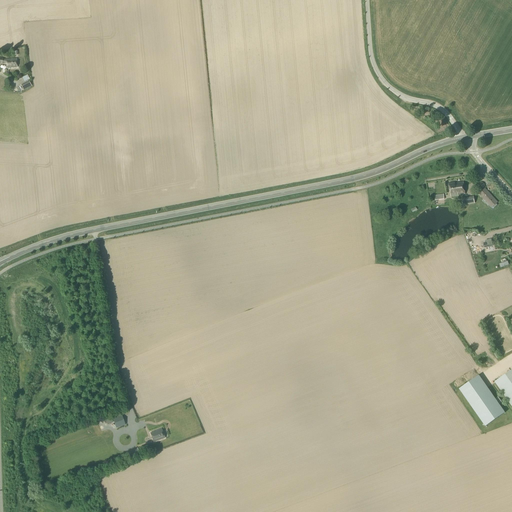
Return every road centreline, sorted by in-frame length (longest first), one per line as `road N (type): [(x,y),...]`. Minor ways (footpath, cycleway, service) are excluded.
road 1 (tertiary): [(0,261),(67,235),(347,180),(464,139)]
road 2 (unclassified): [(464,139),(441,108),(384,81),(370,46),(366,0)]
